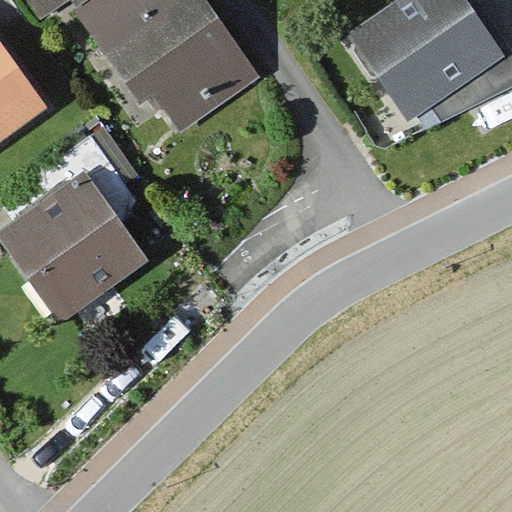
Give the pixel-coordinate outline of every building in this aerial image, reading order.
[(29,0),(26,2),(41,24),(72,2),(78,11),(94,0),(29,0)] [(254,82),(198,0),(165,0),(158,5),(155,0),(94,0),(78,11),(74,14),(140,111),(156,101),(178,134),(254,82)] [(456,0),(415,0),(355,42),(409,126),(417,121),(427,133),(511,90),(511,58),(476,7),(465,14),(456,0)] [(0,50),(0,144),(44,115),(0,50)] [(141,211),(92,143),(2,207),(18,228),(0,241),(0,242),(64,331),(148,270),(118,228),(141,211)]
